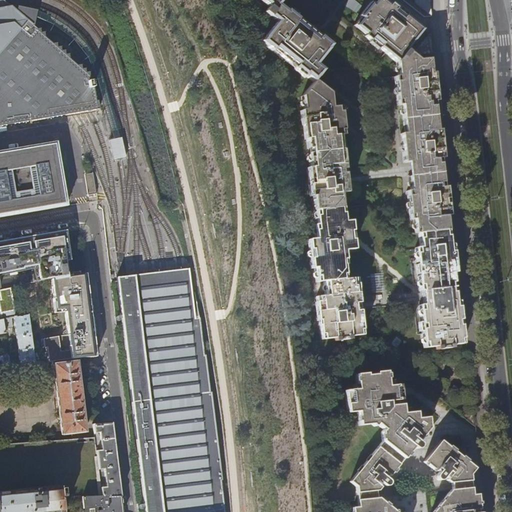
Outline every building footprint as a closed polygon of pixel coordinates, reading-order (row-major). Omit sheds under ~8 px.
[(0,0),(0,125),(73,113),(88,111),(99,109),(98,100),(95,100),(93,87),(91,87),(89,77),(36,30),(19,15),(5,3),(1,0),(0,0)] [(260,0),(260,1),(269,8),(264,14),(276,23),(261,42),(271,51),(273,50),(295,67),(293,68),(305,77),(306,76),(313,82),(314,81),(319,75),(322,70),(315,65),(331,45),(319,36),(318,38),(296,20),(297,19),(286,10),(285,12),(278,6),(282,0),(260,0)] [(409,46),(423,30),(422,30),(420,28),(408,18),(391,4),(389,6),(384,2),(380,0),(373,0),(360,18),(354,26),(366,35),(365,37),(374,44),(382,51),(396,62),(406,51),(409,46)] [(401,0),(425,19),(432,14),(430,0),(419,0),(420,5),(413,0),(401,0)] [(19,15),(36,30),(40,12),(21,7),(19,15)] [(415,51),(429,34),(423,30),(409,46),(415,51)] [(401,105),(402,119),(434,116),(433,102),(436,102),(436,101),(434,101),(433,88),(435,87),(433,73),(430,73),(428,59),(418,60),(406,51),(396,62),(397,76),(394,77),(397,106),(401,105)] [(329,93),(318,85),(319,84),(319,75),(314,81),(313,82),(301,96),(303,111),(300,111),(302,125),(303,125),(305,139),(306,139),(308,154),(340,150),(339,136),(342,135),(339,107),(330,107),(329,93)] [(439,130),(436,130),(434,116),(402,119),(404,134),(400,134),(403,163),(410,162),(411,172),(411,176),(440,173),(440,169),(439,159),(442,159),(440,144),(439,144),(438,131),(439,131),(439,130)] [(122,140),(110,143),(114,163),(126,160),(122,140)] [(0,151),(0,218),(3,218),(30,213),(63,208),(69,207),(57,142),(0,151)] [(340,150),(308,154),(309,168),(307,168),(310,197),(312,197),(314,211),(315,210),(341,208),(339,193),(346,193),(342,150),(340,150)] [(93,173),(84,175),(88,195),(96,194),(93,173)] [(440,173),(411,176),(408,177),(410,191),(406,191),(409,219),(401,220),(401,221),(413,220),(414,234),(418,233),(447,230),(445,216),(448,216),(445,187),(442,188),(440,173)] [(341,208),(315,210),(316,225),(313,225),(315,239),(307,240),(311,269),(314,269),(315,283),(323,282),(344,280),(342,266),(345,265),(343,251),(353,250),(350,221),(343,222),(341,208)] [(448,244),(447,230),(418,233),(420,248),(405,249),(405,250),(415,249),(416,263),(417,263),(419,276),(418,276),(419,291),(421,291),(453,288),(452,274),(454,274),(453,259),(451,259),(449,245),(451,245),(451,244),(448,244)] [(51,278),(71,275),(66,231),(0,242),(0,278),(39,271),(41,280),(51,278)] [(250,240),(252,255),(265,253),(263,239),(250,240)] [(164,273),(151,274),(138,275),(123,277),(118,278),(146,511),(205,511),(196,443),(197,442),(218,439),(212,393),(211,393),(207,356),(205,357),(201,319),(196,319),(190,270),(181,271),(164,273)] [(89,300),(86,273),(71,276),(71,275),(51,278),(55,299),(56,299),(58,310),(66,308),(71,335),(46,339),(48,347),(50,347),(51,362),(85,357),(85,358),(97,356),(95,344),(89,300)] [(344,280),(323,282),(324,296),(315,297),(316,302),(314,302),(316,321),(318,321),(320,340),(334,339),(334,342),(349,340),(348,337),(361,336),(360,321),(358,321),(355,293),(357,293),(355,279),(344,280)] [(0,317),(0,320),(3,320),(3,319),(5,319),(11,318),(14,317),(16,317),(11,287),(0,289),(0,317)] [(454,295),(453,288),(421,291),(422,299),(422,305),(419,305),(423,348),(435,347),(435,350),(439,350),(439,347),(447,346),(447,349),(451,349),(451,346),(462,345),(461,330),(459,330),(458,317),(459,316),(458,302),(455,302),(454,295)] [(236,321),(242,320),(239,307),(233,308),(236,321)] [(16,317),(14,317),(21,366),(36,364),(32,341),(30,328),(28,315),(16,317)] [(34,328),(30,328),(32,341),(40,340),(39,333),(34,333),(34,328)] [(0,369),(11,368),(9,355),(0,356),(0,369)] [(83,413),(79,382),(79,374),(78,374),(77,362),(54,365),(55,377),(56,383),(60,418),(61,424),(62,435),(85,432),(84,421),(83,413)] [(477,511),(480,511),(480,509),(477,509),(476,497),(479,497),(478,495),(472,495),(470,476),(475,470),(440,442),(423,463),(435,472),(436,471),(439,473),(436,475),(436,477),(436,479),(437,480),(439,481),(442,480),(444,478),(447,480),(446,481),(450,484),(451,484),(452,491),(451,491),(434,511),(395,511),(379,499),(377,499),(376,492),(378,492),(380,488),(379,487),(381,484),(384,487),(386,487),(388,487),(389,486),(390,485),(390,484),(389,482),(389,481),(386,478),(388,476),(389,477),(412,448),(414,449),(416,449),(418,449),(419,448),(419,445),(417,442),(428,429),(427,420),(424,418),(416,419),(415,413),(403,414),(402,405),(396,405),(396,401),(397,401),(397,402),(404,401),(403,396),(399,396),(398,389),(402,389),(402,384),(390,385),(390,386),(387,386),(386,381),(387,381),(386,369),(382,369),(382,372),(375,373),(375,375),(366,376),(366,374),(358,375),(358,372),(354,373),(355,385),(356,385),(357,391),(353,391),(353,390),(341,391),(342,395),(344,394),(347,414),(357,413),(359,427),(371,425),(374,428),(376,425),(382,430),(380,433),(381,442),(349,483),(356,488),(358,508),(352,509),(352,511),(477,511)] [(102,497),(101,497),(101,499),(120,498),(117,473),(114,450),(111,424),(93,426),(94,433),(100,433),(102,447),(96,448),(102,497)] [(102,497),(96,448),(95,438),(51,442),(50,442),(0,445),(0,492),(61,486),(61,488),(64,488),(65,497),(62,497),(62,498),(82,498),(101,497),(102,497)] [(223,481),(218,439),(197,442),(204,495),(223,493),(222,481),(223,481)] [(225,511),(223,493),(204,495),(197,442),(196,443),(205,511),(225,511)] [(0,511),(63,511),(62,498),(62,497),(65,497),(64,488),(61,488),(61,486),(0,492),(0,511)] [(101,497),(82,498),(83,511),(121,511),(121,508),(120,498),(101,499),(101,497)]
